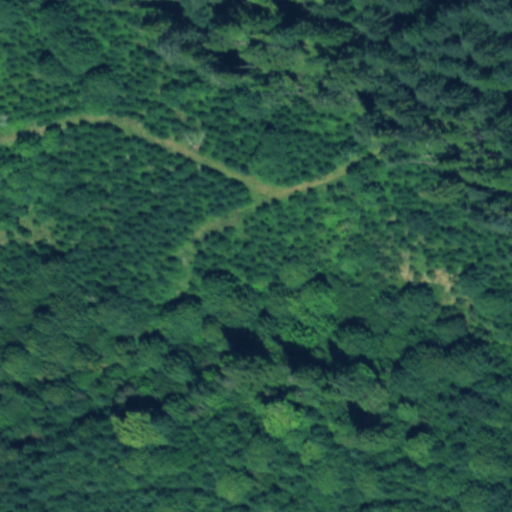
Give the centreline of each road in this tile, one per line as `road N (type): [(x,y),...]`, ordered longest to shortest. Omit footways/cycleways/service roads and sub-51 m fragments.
road 1 (track): [(0,140),(102,120),(260,191),(292,193),(481,97),(511,90)]
road 2 (track): [(27,511),(109,492),(158,490),(223,491),(269,511),(421,498),(445,511)]
